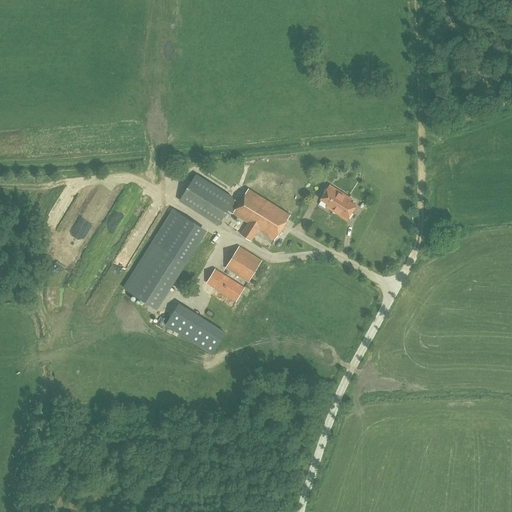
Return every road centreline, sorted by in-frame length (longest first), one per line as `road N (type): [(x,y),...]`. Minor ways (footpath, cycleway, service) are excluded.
road 1 (track): [(300,511),(334,404),(422,232),(417,0)]
road 2 (unknown): [(391,292),(288,230)]
